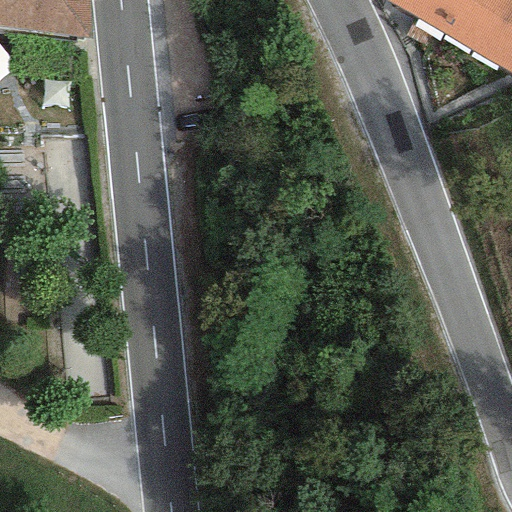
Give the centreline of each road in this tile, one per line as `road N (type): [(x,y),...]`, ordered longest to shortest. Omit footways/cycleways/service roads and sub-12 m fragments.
road 1 (tertiary): [(118,0),(168,511)]
road 2 (tertiary): [(333,0),(389,121),(511,450)]
